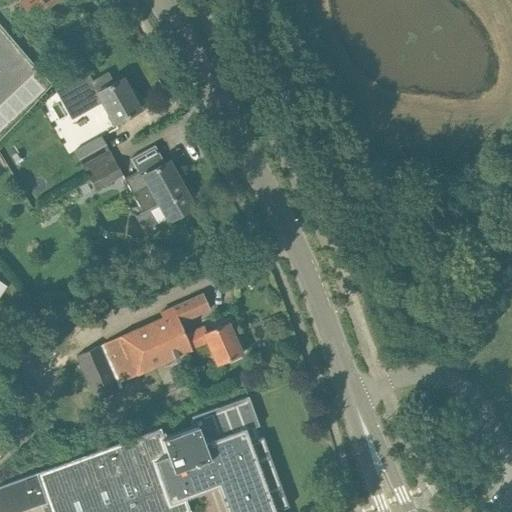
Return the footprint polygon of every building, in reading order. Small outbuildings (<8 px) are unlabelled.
[(23,0),(21,2),(31,15),(45,4),(47,6),(54,0),(23,0)] [(87,71),(54,89),(71,119),(103,101),(115,122),(122,119),(139,109),(138,107),(140,106),(141,102),(137,95),(134,93),(131,95),(122,78),(113,82),(111,79),(108,78),(95,85),(87,71)] [(101,136),(74,151),(82,165),(108,150),(101,136)] [(168,160),(164,162),(154,145),(130,158),(137,171),(124,178),(142,212),(159,202),(170,220),(194,207),(168,160)] [(122,174),(114,161),(88,175),(95,189),(122,174)] [(172,307),(179,322),(209,309),(202,293),(172,307)] [(120,381),(179,355),(173,341),(185,336),(184,334),(179,322),(172,307),(160,312),(162,317),(104,343),(120,381)] [(173,341),(179,355),(191,350),(190,349),(207,341),(217,365),(241,354),(227,322),(206,332),(203,326),(184,334),(185,336),(173,341)] [(95,401),(119,390),(100,345),(75,356),(95,401)] [(160,428),(0,486),(0,511),(17,511),(50,501),(54,511),(188,511),(190,511),(185,498),(202,492),(201,487),(215,482),(226,511),(274,511),(275,511),(288,507),(263,436),(258,438),(254,427),(259,425),(248,396),(191,417),(195,427),(164,438),(160,428)]
